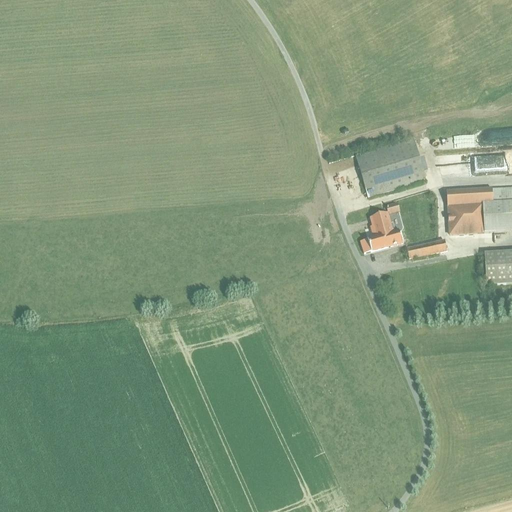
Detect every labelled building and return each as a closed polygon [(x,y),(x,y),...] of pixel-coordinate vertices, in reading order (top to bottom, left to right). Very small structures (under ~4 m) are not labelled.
[(368,199),(426,182),(424,173),(428,172),(424,160),(420,161),(414,140),(356,157),(368,199)] [(511,188),(502,190),(447,192),(448,236),(511,232),(511,188)] [(360,242),(364,255),(403,244),(399,230),(395,231),(393,224),(392,225),(389,216),(400,213),(397,204),(386,207),(388,214),(370,219),(373,227),(370,228),(373,238),(360,242)] [(445,241),(407,249),(410,261),(447,253),(445,241)] [(511,252),(484,254),(486,287),(511,285),(511,252)]
